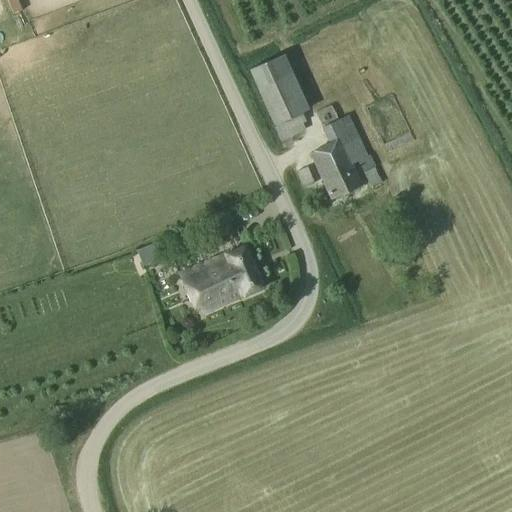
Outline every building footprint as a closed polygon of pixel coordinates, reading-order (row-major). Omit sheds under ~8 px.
[(248,70),(273,126),(281,142),(305,133),(302,125),(305,123),(303,113),(309,111),(284,55),(248,70)] [(322,128),(329,146),(313,153),(313,152),(310,153),(330,199),(360,185),(351,165),(357,162),(362,173),(363,173),(372,189),(382,184),(375,169),(375,167),(369,154),(367,156),(348,116),(322,128)] [(307,168),(295,173),(303,189),(314,184),(307,168)] [(237,236),(231,222),(221,226),(226,240),(237,236)] [(142,266),(161,258),(155,244),(136,252),(142,266)] [(261,288),(243,247),(224,255),(224,254),(186,271),(205,314),(261,288)]
